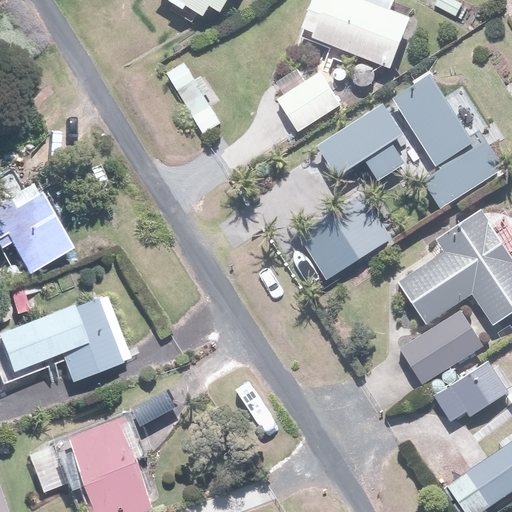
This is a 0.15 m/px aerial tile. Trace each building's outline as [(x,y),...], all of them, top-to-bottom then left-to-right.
[(181,0),(205,15),(210,7),(216,11),(223,0),(181,0)] [(310,0),(299,29),(388,67),(408,20),(360,0),(310,0)] [(316,71),(279,99),(303,130),(340,103),(316,71)] [(394,98),(440,170),(424,179),(441,205),(502,166),(485,141),(475,148),(429,76),(394,98)] [(385,103),(319,145),(338,176),(362,161),(376,181),(405,163),(392,142),(404,134),(385,103)] [(75,248),(60,219),(32,166),(0,183),(0,250),(15,242),(31,272),(75,248)] [(358,199),(300,236),(326,277),(384,240),(358,199)] [(449,250),(398,282),(426,327),(473,297),(491,326),(511,313),(511,259),(483,214),(442,239),(449,250)] [(103,297),(0,335),(15,372),(64,354),(75,383),(128,363),(103,297)] [(460,310),(397,350),(420,386),(483,346),(460,310)] [(490,363),(434,395),(450,422),(470,410),(471,413),(507,392),(490,363)] [(115,420),(68,438),(97,511),(139,511),(151,508),(115,420)] [(511,437),(447,483),(467,511),(482,511),(511,491),(511,437)] [(8,511),(0,486),(0,511),(8,511)]
